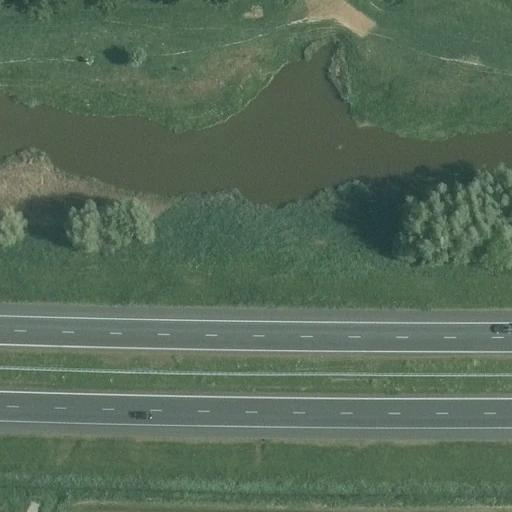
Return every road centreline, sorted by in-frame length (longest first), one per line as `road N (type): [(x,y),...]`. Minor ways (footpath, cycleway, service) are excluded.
road 1 (motorway): [(0,412),(511,419)]
road 2 (motorway): [(511,330),(0,325)]
